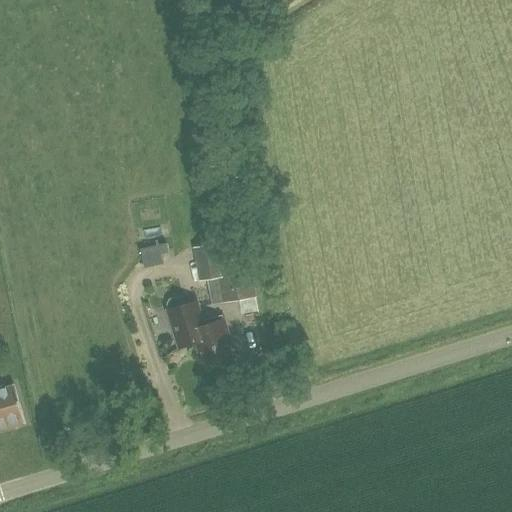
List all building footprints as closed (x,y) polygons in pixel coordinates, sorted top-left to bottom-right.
[(252,157),(240,159),(243,174),(255,172),(252,157)] [(214,188),(211,189),(217,227),(239,223),(232,184),(240,183),(237,167),(212,172),(214,188)] [(200,281),(207,279),(212,304),(255,296),(248,258),(237,260),(233,241),(194,248),(200,281)] [(161,244),(138,250),(142,267),(165,261),(161,244)] [(180,348),(196,343),(199,353),(203,352),(208,368),(233,360),(219,317),(203,322),(197,302),(187,305),(186,302),(183,298),(180,297),(170,300),(168,304),(168,308),(180,348)] [(0,431),(24,424),(13,385),(0,389),(0,431)]
